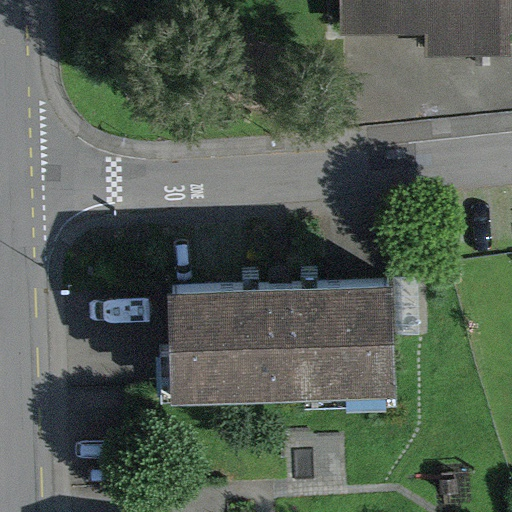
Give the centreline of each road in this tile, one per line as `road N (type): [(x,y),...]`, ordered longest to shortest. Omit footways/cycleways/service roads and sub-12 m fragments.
road 1 (residential): [(6,178),(228,183),(511,159)]
road 2 (residential): [(18,511),(6,178)]
road 3 (residential): [(6,178),(0,0)]
